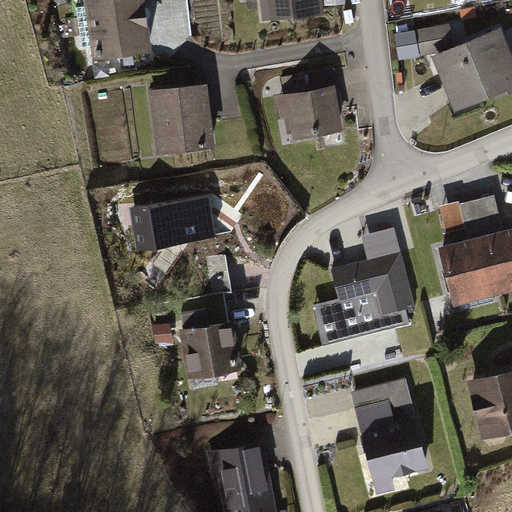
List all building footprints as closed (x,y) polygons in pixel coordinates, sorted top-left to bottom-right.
[(132,0),(77,0),(88,57),(141,47),(132,0)] [(320,0),(271,0),(273,16),(321,10),(320,0)] [(453,23),(422,28),(426,52),(458,47),(453,23)] [(399,34),(403,60),(424,56),(420,30),(399,34)] [(511,58),(500,30),(436,56),(458,111),(511,89),(511,58)] [(205,144),(195,82),(142,90),(152,152),(205,144)] [(327,87),(274,96),(281,137),(334,128),(327,87)] [(498,193),(443,208),(451,237),(506,222),(498,193)] [(192,196),(142,201),(149,249),(198,245),(192,196)] [(511,221),(429,245),(446,306),(511,288),(511,221)] [(407,307),(416,304),(396,227),(365,235),(371,259),(333,269),(340,298),(315,305),(325,343),(411,321),(407,307)] [(218,325),(173,333),(181,380),(227,372),(218,325)] [(511,367),(460,380),(474,438),(511,427),(511,367)] [(413,415),(363,428),(377,490),(402,484),(399,472),(425,466),(413,415)] [(276,511),(262,444),(209,456),(221,511),(276,511)]
